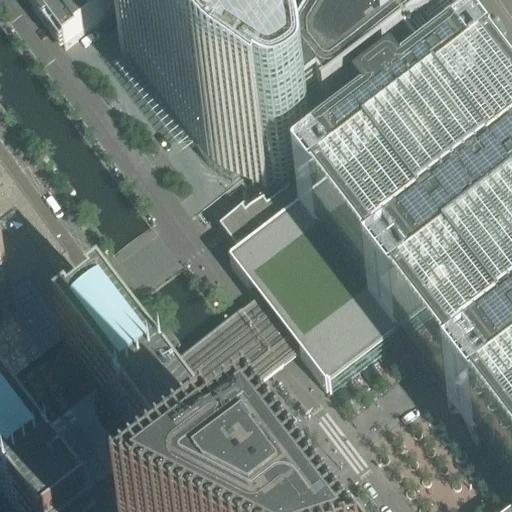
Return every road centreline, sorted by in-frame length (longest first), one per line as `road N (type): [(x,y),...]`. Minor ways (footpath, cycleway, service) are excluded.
road 1 (residential): [(391,511),(228,295),(174,237)]
road 2 (residential): [(174,237),(0,1)]
road 3 (residential): [(102,292),(269,511)]
road 4 (residential): [(0,152),(102,292)]
